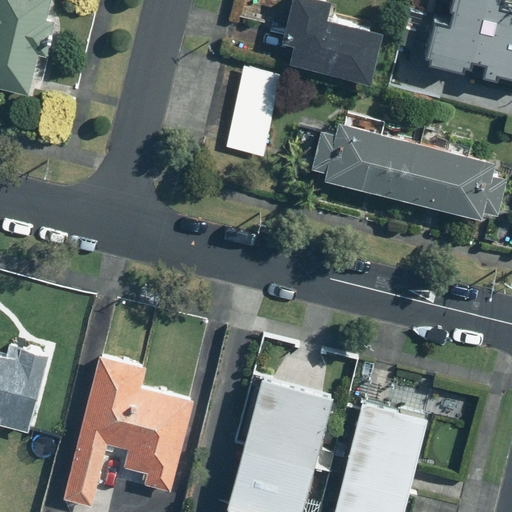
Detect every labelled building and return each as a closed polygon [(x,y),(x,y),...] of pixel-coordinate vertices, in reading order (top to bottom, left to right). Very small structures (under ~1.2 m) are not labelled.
[(56,18),(47,16),(51,0),(0,0),(0,83),(30,90),(40,48),(48,50),(56,18)] [(263,26),(258,44),(368,72),(381,23),(327,9),(328,0),(289,0),(282,31),(263,26)] [(462,62),(464,55),(511,67),(511,1),(507,0),(449,0),(446,14),(434,11),(425,45),(430,46),(428,54),(462,62)] [(226,146),(262,153),(279,72),(243,65),(226,146)] [(493,151),(337,113),(335,124),(320,121),(311,159),(325,162),(323,171),(479,208),(481,201),(496,205),(505,167),(490,164),(493,151)] [(8,336),(5,347),(0,345),(0,420),(27,427),(47,346),(8,336)] [(149,467),(146,478),(170,484),(191,393),(140,381),(145,362),(126,357),(126,355),(98,349),(64,491),(92,497),(106,438),(128,443),(124,461),(149,467)] [(296,511),(330,384),(261,366),(223,511),(296,511)] [(360,394),(331,511),(401,511),(427,410),(360,394)]
